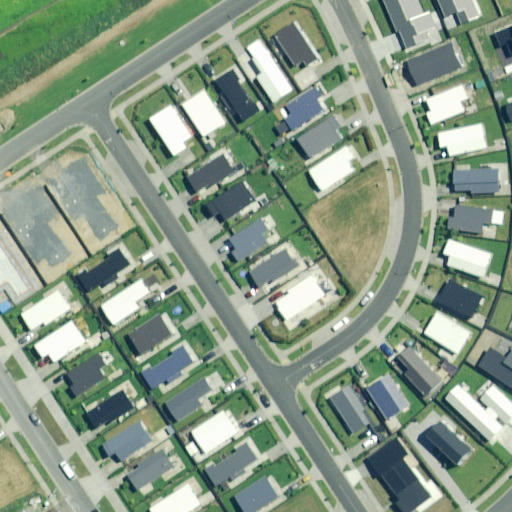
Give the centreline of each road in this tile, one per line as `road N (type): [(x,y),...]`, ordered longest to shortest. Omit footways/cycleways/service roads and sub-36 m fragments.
road 1 (residential): [(336,0),(403,154),(411,225),(379,305),(348,338),(274,384)]
road 2 (residential): [(87,101),(274,384)]
road 3 (residential): [(243,0),(87,101)]
road 4 (residential): [(0,379),(88,511)]
road 5 (residential): [(274,384),(357,511)]
